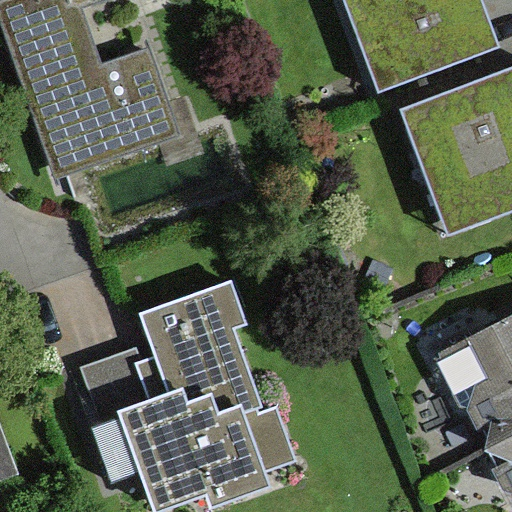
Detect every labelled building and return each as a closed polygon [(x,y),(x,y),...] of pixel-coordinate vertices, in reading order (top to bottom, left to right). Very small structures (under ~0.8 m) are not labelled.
[(0,0),(0,7),(57,173),(182,130),(151,40),(103,57),(84,1),(86,0),(0,0)] [(483,0),(347,0),(380,90),(501,46),(483,0)] [(511,68),(403,111),(450,234),(511,210),(511,68)] [(232,270),(139,303),(154,344),(140,348),(138,342),(82,362),(100,412),(90,415),(111,476),(143,465),(155,499),(206,482),(210,495),(272,473),(269,464),(297,455),(278,399),(262,404),(232,320),(247,315),(232,270)] [(511,318),(454,347),(498,439),(511,432),(511,318)] [(0,484),(28,474),(0,399),(0,484)] [(511,432),(498,439),(511,466),(511,432)]
